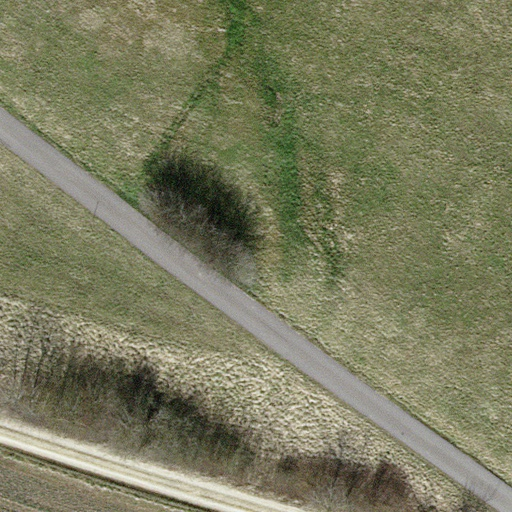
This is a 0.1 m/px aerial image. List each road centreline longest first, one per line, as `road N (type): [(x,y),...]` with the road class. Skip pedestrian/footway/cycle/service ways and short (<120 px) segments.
road 1 (track): [(511,501),(0,113)]
road 2 (track): [(0,429),(300,511)]
